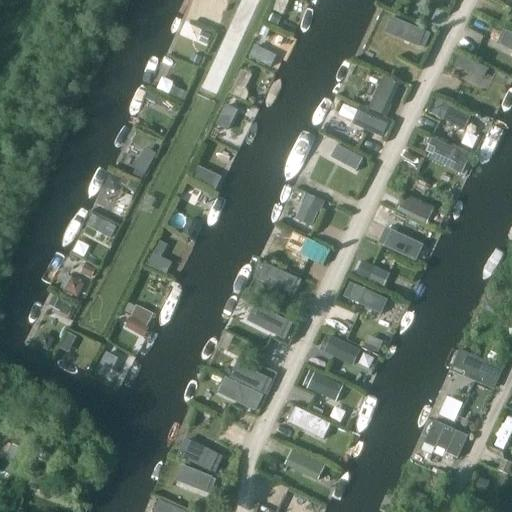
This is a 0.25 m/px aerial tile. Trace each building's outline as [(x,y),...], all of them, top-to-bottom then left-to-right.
[(185,15),(183,19),(193,24),(196,17),(186,12),(185,15)] [(278,26),(281,18),(273,15),(270,23),(278,26)] [(511,52),(511,34),(503,30),(497,45),(511,52)] [(204,32),(200,41),(207,44),(211,35),(204,32)] [(423,53),(428,41),(419,37),(414,48),(423,53)] [(469,74),(475,63),(461,57),(456,68),(469,74)] [(384,78),(369,110),(386,118),(401,86),(384,78)] [(240,99),(244,90),(235,86),(231,95),(240,99)] [(175,89),(172,96),(174,97),(173,100),(182,104),(186,93),(175,89)] [(465,132),(472,116),(435,98),(427,114),(465,132)] [(172,113),(176,106),(166,101),(162,108),(172,113)] [(227,106),(217,126),(230,132),(239,112),(227,106)] [(382,139),(390,121),(360,108),(352,126),(382,139)] [(462,176),(471,158),(433,139),(426,153),(430,155),(428,160),(462,176)] [(350,152),(344,165),(356,172),(363,159),(350,152)] [(143,180),(149,170),(140,165),(134,174),(143,180)] [(199,167),(193,180),(201,183),(203,179),(207,171),(200,168),(199,167)] [(426,226),(434,208),(406,195),(397,212),(426,226)] [(303,206),(297,220),(311,226),(322,202),(311,197),(308,203),(303,206)] [(190,239),(199,222),(190,218),(182,235),(190,239)] [(109,224),(103,235),(111,240),(117,228),(109,224)] [(396,235),(391,246),(416,257),(421,247),(396,235)] [(330,253),(298,238),(292,250),(324,265),(330,253)] [(153,254),(148,266),(167,275),(172,264),(162,259),(168,246),(160,242),(153,254)] [(369,283),(376,268),(362,262),(355,277),(369,283)] [(88,266),(84,274),(92,278),(96,270),(88,266)] [(302,280),(288,274),(281,289),(295,296),(302,280)] [(78,298),(85,285),(72,278),(65,291),(78,298)] [(382,315),(388,301),(355,286),(349,300),(382,315)] [(53,297),(49,305),(61,311),(65,303),(53,297)] [(131,319),(139,324),(146,328),(153,315),(137,306),(131,319)] [(276,317),(268,332),(285,340),(292,325),(276,317)] [(139,324),(131,319),(125,329),(134,333),(139,324)] [(63,342),(72,346),(77,338),(68,333),(63,342)] [(361,351),(328,336),(321,352),(354,367),(361,351)] [(117,361),(106,355),(101,365),(112,371),(117,361)] [(336,403),(344,386),(310,371),(303,387),(336,403)] [(251,388),(267,395),(274,381),(258,374),(251,388)] [(243,386),(235,403),(252,411),(252,409),(257,412),(265,397),(243,386)] [(295,407),(288,422),(323,439),(331,424),(295,407)] [(459,457),(465,444),(468,437),(435,422),(425,444),(430,446),(450,456),(458,459),(459,457)] [(186,440),(178,457),(216,475),(224,458),(186,440)] [(15,476),(27,451),(13,444),(1,470),(14,476),(15,476)] [(292,450),(285,466),(318,482),(326,466),(292,450)] [(498,471),(502,473),(506,475),(511,465),(507,463),(502,462),(498,471)] [(93,492),(92,492),(29,466),(21,487),(34,492),(37,484),(87,504),(93,492)] [(14,476),(1,470),(0,469),(0,488),(7,491),(14,476)] [(212,496),(217,481),(200,474),(194,489),(212,496)] [(484,481),(476,478),(471,488),(480,491),(484,481)] [(415,492),(409,505),(424,511),(431,511),(436,501),(415,492)] [(153,497),(146,511),(183,511),(185,510),(153,497)]
